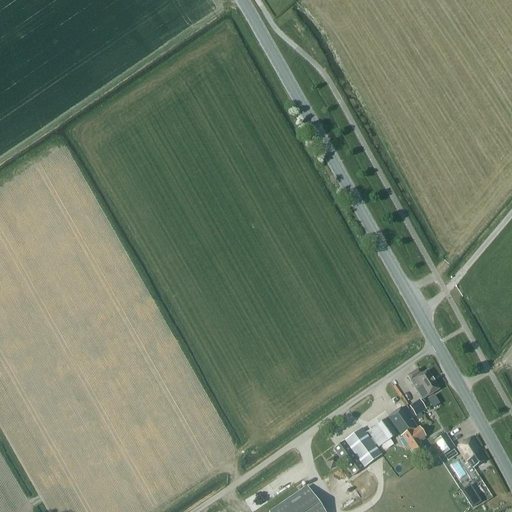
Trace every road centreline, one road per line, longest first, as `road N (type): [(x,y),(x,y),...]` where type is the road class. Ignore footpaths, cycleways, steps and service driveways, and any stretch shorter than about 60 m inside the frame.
road 1 (primary): [(436,344),(241,0)]
road 2 (unclassified): [(192,511),(436,344)]
road 3 (primary): [(511,479),(436,344)]
